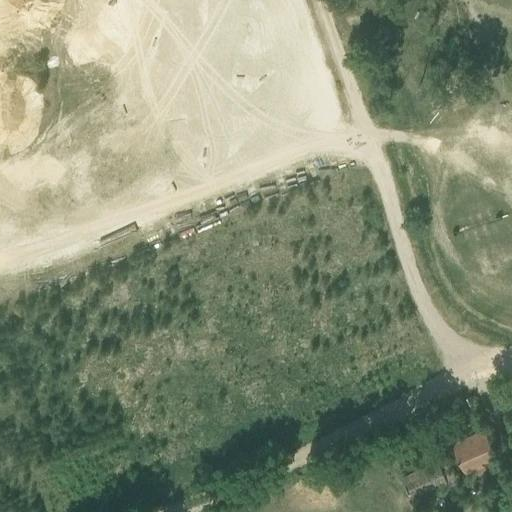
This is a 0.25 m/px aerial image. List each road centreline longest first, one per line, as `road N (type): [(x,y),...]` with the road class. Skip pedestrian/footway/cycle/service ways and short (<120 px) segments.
road 1 (track): [(0,289),(309,159),(365,125)]
road 2 (unclassified): [(180,511),(511,366)]
